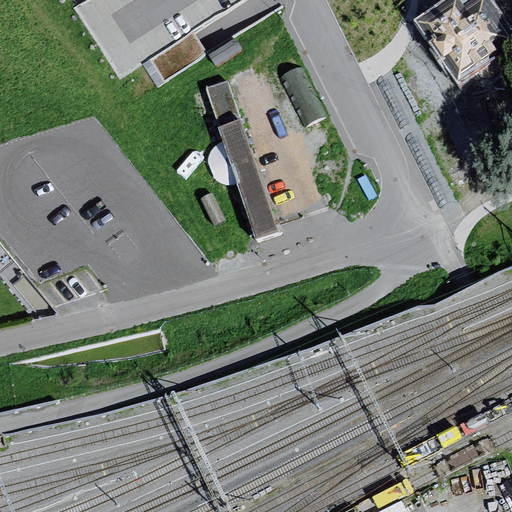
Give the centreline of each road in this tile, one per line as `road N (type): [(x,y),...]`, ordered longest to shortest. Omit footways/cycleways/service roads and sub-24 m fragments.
road 1 (residential): [(391,206),(343,255),(0,341)]
road 2 (unclassified): [(391,206),(393,164),(307,0)]
